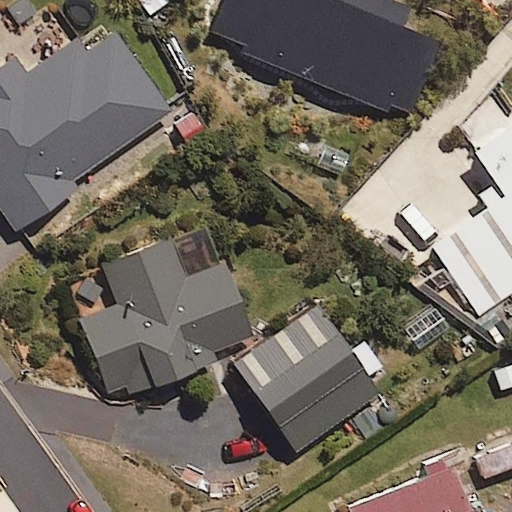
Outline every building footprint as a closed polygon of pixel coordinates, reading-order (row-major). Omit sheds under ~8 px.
[(217,0),(203,33),(399,117),(433,37),(395,21),(404,0),(217,0)] [(110,28),(83,48),(72,33),(28,66),(15,49),(0,60),(0,214),(7,224),(167,105),(110,28)] [(441,140),(382,182),(463,295),(478,314),(511,289),(511,112),(452,156),(441,140)] [(103,386),(127,376),(130,386),(214,353),(210,342),(245,328),(218,258),(183,272),(166,231),(98,257),(115,301),(76,316),(103,386)] [(359,338),(346,348),(310,298),(228,358),(292,447),(376,387),(364,371),(376,362),(359,338)] [(478,473),(511,461),(511,436),(471,451),(478,473)] [(464,511),(441,457),(338,501),(342,511),(464,511)]
